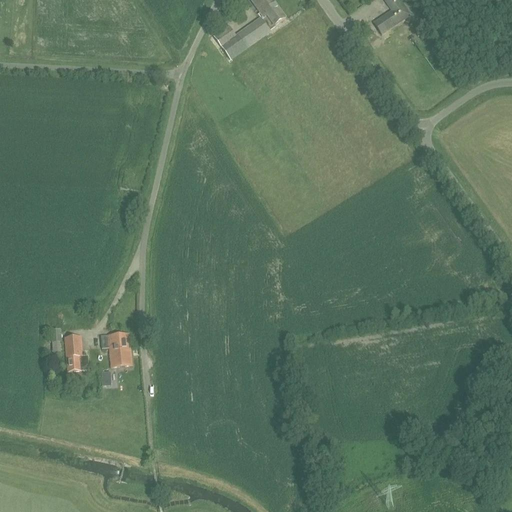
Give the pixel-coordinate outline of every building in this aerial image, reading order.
[(268,0),(271,0),(272,0),(271,0),(251,0),(261,13),(264,11),(260,5),(268,0)] [(286,21),(272,0),(271,0),(268,0),(260,5),(264,11),(261,13),(265,19),(262,21),(270,31),(274,29),(274,30),(286,21)] [(399,0),(383,0),(392,12),(374,24),(382,35),(410,16),(399,0)] [(262,21),(262,19),(236,38),(221,48),(230,60),(270,32),(270,31),(262,21)] [(221,48),(236,38),(229,28),(215,39),(221,48)] [(62,332),(51,333),(52,333),(53,358),(63,357),(62,332)] [(119,351),(131,350),(131,349),(130,349),(129,335),(101,338),(103,350),(110,349),(110,353),(119,352),(119,351)] [(65,340),(67,359),(68,373),(89,371),(88,357),(83,357),(82,339),(65,340)] [(119,352),(110,353),(112,369),(133,367),(131,350),(119,351),(119,352)]
